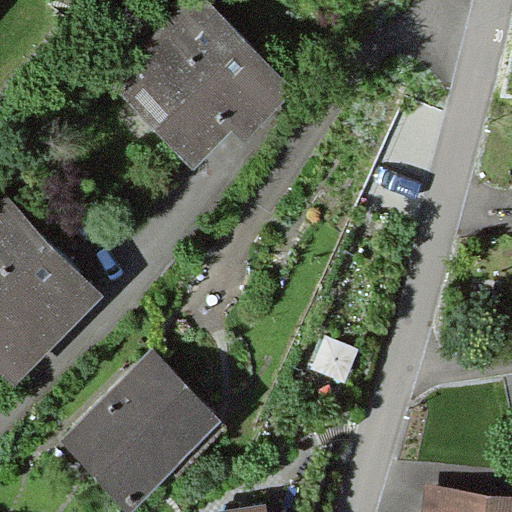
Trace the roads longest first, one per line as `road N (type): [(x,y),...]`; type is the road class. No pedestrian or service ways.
road 1 (residential): [(496,0),(358,511)]
road 2 (residential): [(237,165),(0,435)]
